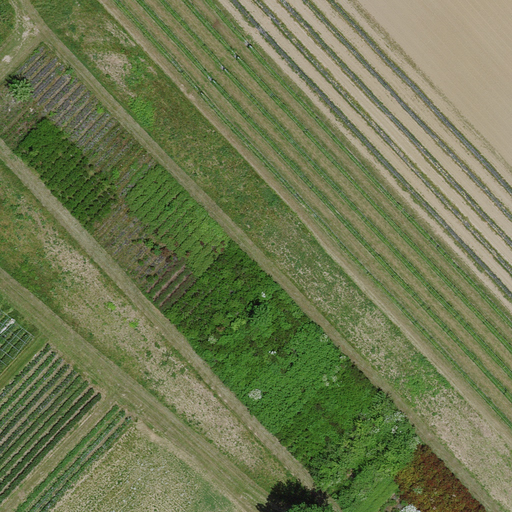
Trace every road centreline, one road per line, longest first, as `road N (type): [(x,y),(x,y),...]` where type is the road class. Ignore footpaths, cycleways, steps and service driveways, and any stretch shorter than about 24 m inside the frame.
road 1 (track): [(498,511),(39,24)]
road 2 (track): [(341,511),(0,150)]
road 3 (track): [(0,276),(275,511)]
